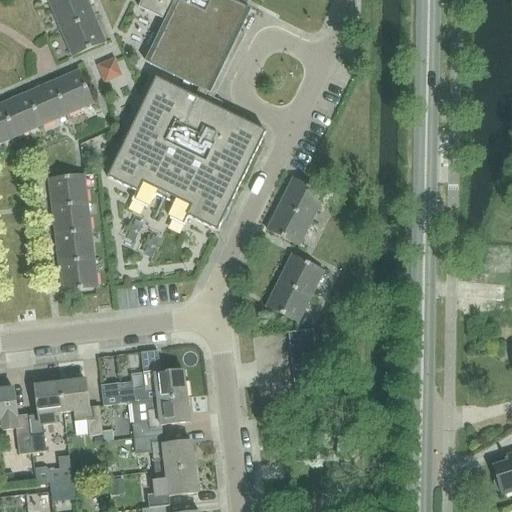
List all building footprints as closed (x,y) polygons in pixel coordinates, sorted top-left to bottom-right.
[(60,30),(92,16),(84,0),(59,0),(49,5),(60,30)] [(141,0),(138,7),(138,8),(168,22),(147,64),(199,90),(195,99),(156,80),(113,168),(107,179),(135,193),(131,201),(146,208),(159,193),(173,200),(169,220),(184,227),(188,218),(217,232),(219,228),(265,135),(265,133),(202,103),(248,9),(235,2),(235,0),(141,0)] [(92,16),(60,30),(71,56),(103,43),(92,16)] [(107,73),(125,66),(118,46),(100,53),(107,73)] [(52,83),(66,117),(93,105),(78,72),(52,83)] [(40,128),(66,117),(52,83),(26,94),(40,128)] [(15,139),(40,128),(26,94),(0,106),(15,139)] [(0,145),(15,139),(0,106),(0,105),(0,145)] [(52,210),(88,205),(84,177),(49,181),(52,210)] [(280,205),(312,221),(325,196),(292,180),(280,205)] [(56,237),(91,233),(88,205),(52,210),(56,237)] [(300,246),(312,221),(280,205),(267,230),(300,246)] [(59,265),(94,261),(91,233),(56,237),(59,265)] [(279,282),(312,298),(324,273),(291,256),(279,282)] [(94,261),(59,265),(63,294),(98,290),(94,261)] [(299,324),(312,298),(279,282),(266,307),(299,324)] [(289,334),(290,346),(315,343),(313,331),(289,334)] [(290,346),(292,358),(316,355),(315,343),(290,346)] [(157,353),(142,354),(145,373),(153,372),(154,376),(160,375),(157,353)] [(292,358),(293,370),(318,368),(316,355),(292,358)] [(293,370),(294,383),(319,380),(318,368),(293,370)] [(118,385),(100,387),(103,408),(130,405),(132,405),(186,398),(183,372),(160,375),(154,376),(153,372),(145,373),(142,374),(144,389),(119,392),(118,385)] [(294,383),(296,395),(320,392),(319,380),(294,383)] [(99,406),(87,407),(84,381),(59,385),(63,414),(73,412),(74,423),(86,421),(87,438),(102,436),(99,406)] [(53,415),(63,414),(59,385),(34,388),(37,417),(28,418),(32,454),(45,453),(42,427),(54,425),(53,415)] [(32,454),(28,418),(28,415),(15,416),(11,390),(0,391),(0,420),(0,421),(2,432),(15,430),(18,456),(32,454)] [(322,404),(320,392),(296,395),(297,407),(322,404)] [(186,398),(132,405),(134,425),(132,426),(134,441),(161,437),(160,430),(160,427),(189,423),(186,398)] [(102,433),(103,443),(113,441),(112,432),(102,433)] [(161,437),(134,441),(136,457),(152,455),(154,473),(164,472),(194,469),(192,444),(162,448),(161,437)] [(102,438),(94,439),(95,447),(103,445),(102,438)] [(337,458),(347,458),(348,438),(337,438),(337,458)] [(511,455),(508,457),(510,462),(493,467),(497,480),(496,480),(494,483),(497,492),(500,494),(501,493),(502,496),(511,493),(511,455)] [(37,486),(50,485),(49,472),(46,469),(36,470),(37,486)] [(157,495),(147,497),(149,510),(169,507),(168,497),(197,494),(194,469),(164,472),(154,473),(155,483),(157,495)] [(13,476),(1,477),(2,485),(14,483),(13,476)]
